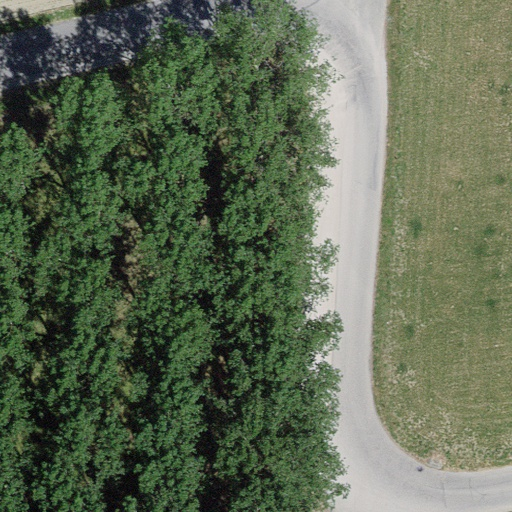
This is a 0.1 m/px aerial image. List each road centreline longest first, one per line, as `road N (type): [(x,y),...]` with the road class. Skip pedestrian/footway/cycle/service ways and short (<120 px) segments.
road 1 (track): [(344,0),(363,66),(365,112),(348,356),(353,511)]
road 2 (unclassified): [(0,60),(251,0)]
road 3 (track): [(511,487),(362,511)]
